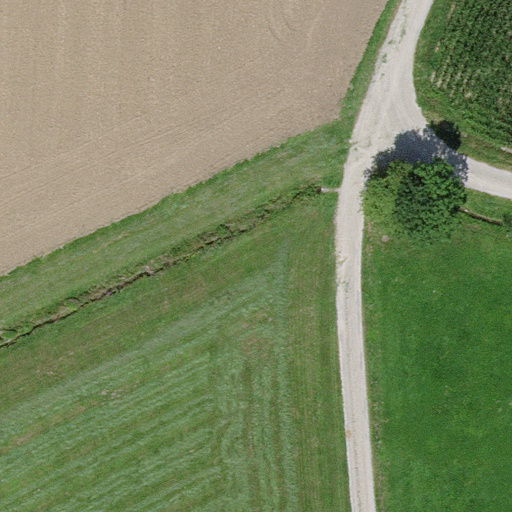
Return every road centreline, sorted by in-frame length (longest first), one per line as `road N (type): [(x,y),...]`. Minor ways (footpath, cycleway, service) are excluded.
road 1 (track): [(371,511),(350,253),(357,182),(381,107)]
road 2 (track): [(426,0),(381,107),(443,163),(511,182)]
